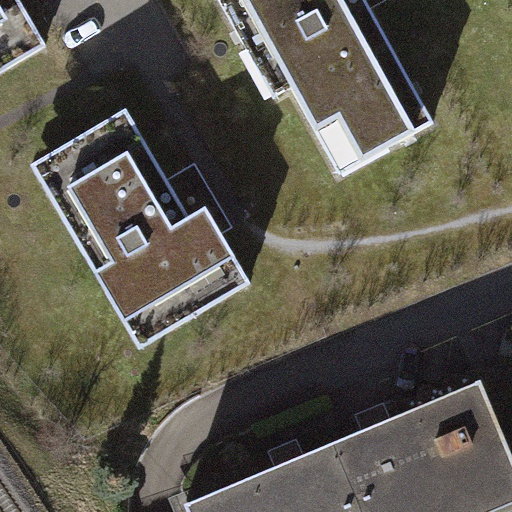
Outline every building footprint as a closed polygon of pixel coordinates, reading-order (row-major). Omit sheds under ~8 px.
[(0,0),(0,83),(42,58),(7,0),(0,0)] [(225,0),(333,188),(432,131),(356,0),(225,0)] [(178,226),(119,129),(37,179),(137,345),(246,280),(204,210),(178,226)] [(330,436),(364,511),(508,511),(511,511),(511,444),(482,367),(330,436)] [(364,511),(330,436),(183,500),(189,511),(364,511)]
